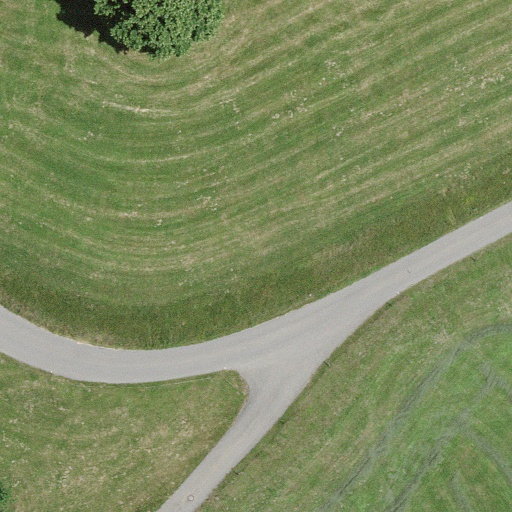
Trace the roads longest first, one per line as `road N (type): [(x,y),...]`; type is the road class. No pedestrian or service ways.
road 1 (unclassified): [(511,218),(425,265),(203,353),(87,359),(0,320)]
road 2 (track): [(171,511),(263,416),(354,293)]
